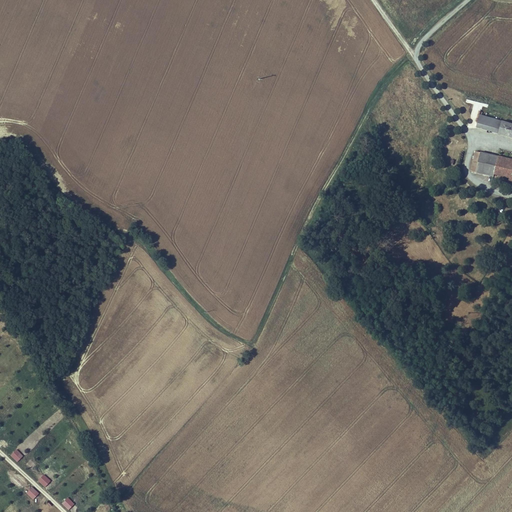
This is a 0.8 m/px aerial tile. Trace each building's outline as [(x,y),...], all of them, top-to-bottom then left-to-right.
[(511,120),(485,113),(481,126),(511,134),(511,120)] [(511,157),(478,150),(473,171),(497,176),(498,171),(511,173),(511,180),(511,179),(511,157)] [(28,468),(35,475),(41,469),(34,462),(28,468)] [(10,477),(18,484),(23,477),(16,471),(10,477)] [(55,490),(61,484),(54,477),(48,484),(55,490)] [(70,499),(64,505),(72,511),(77,505),(70,499)]
